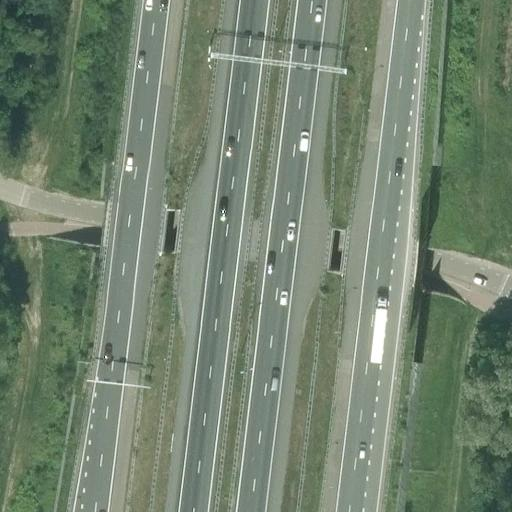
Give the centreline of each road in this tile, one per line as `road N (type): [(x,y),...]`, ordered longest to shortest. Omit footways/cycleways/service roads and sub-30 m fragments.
road 1 (unclassified): [(511,290),(399,256),(94,216),(0,191)]
road 2 (trunk): [(155,0),(93,511)]
road 3 (motorway): [(254,0),(192,511)]
road 4 (trunk): [(349,511),(410,0)]
road 5 (motorway): [(250,511),(310,0)]
